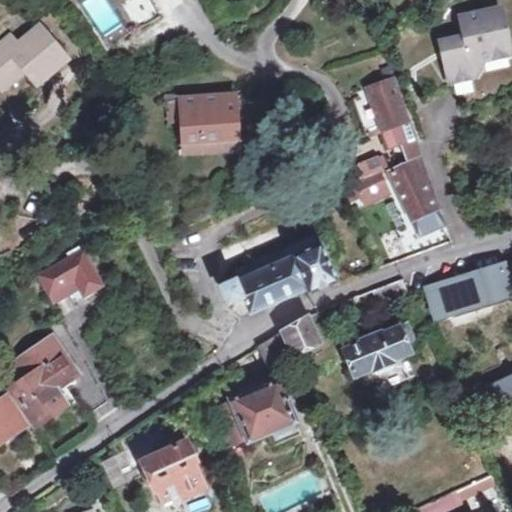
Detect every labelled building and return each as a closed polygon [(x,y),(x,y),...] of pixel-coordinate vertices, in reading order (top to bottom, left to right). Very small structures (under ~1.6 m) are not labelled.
[(106,0),(85,0),(80,3),(102,40),(123,28),(106,0)] [(146,0),(124,0),(119,3),(132,28),(155,15),(146,0)] [(443,57),(450,83),(474,78),(483,61),(509,55),(499,10),(460,19),(464,37),(448,41),(452,55),(443,57)] [(36,85),(67,58),(40,27),(17,46),(10,38),(0,46),(0,84),(5,91),(25,73),(36,85)] [(439,43),(443,57),(452,55),(448,41),(439,43)] [(394,124),(407,119),(394,82),(357,95),(363,113),(369,132),(394,124)] [(466,92),(450,83),(445,90),(462,99),(466,92)] [(233,93),(176,97),(178,117),(180,140),(197,139),(197,150),(237,147),(237,138),(234,107),(233,93)] [(178,117),(176,97),(161,99),(162,118),(178,117)] [(255,106),(234,107),(237,138),(258,136),(255,106)] [(407,119),(394,124),(397,130),(409,125),(407,119)] [(409,125),(397,130),(406,154),(418,150),(409,125)] [(197,139),(180,140),(182,152),(197,150),(197,139)] [(418,150),(406,154),(411,166),(422,161),(418,150)] [(393,174),(409,220),(435,211),(438,209),(422,161),(411,166),(393,174)] [(355,182),(346,185),(354,206),(363,203),(355,182)] [(435,211),(409,220),(415,237),(441,228),(435,211)] [(235,272),(240,282),(318,244),(314,236),(235,272)] [(318,244),(240,282),(238,283),(236,279),(220,286),(229,305),(245,298),(251,313),(306,289),(308,294),(339,282),(321,243),(318,244)] [(39,275),(50,294),(74,281),(80,290),(83,296),(102,286),(83,251),(39,275)] [(511,293),(502,266),(429,288),(437,314),(450,311),(511,293)] [(401,278),(384,285),(391,298),(407,291),(401,278)] [(74,281),(50,294),(56,304),(80,290),(74,281)] [(391,298),(384,285),(371,290),(376,305),(391,298)] [(320,342),(307,317),(280,332),(257,346),(268,370),(292,356),(320,342)] [(373,371),(394,362),(393,360),(410,352),(408,348),(413,346),(405,325),(381,334),(380,331),(359,341),(343,349),(354,376),(372,368),(373,371)] [(34,377),(23,385),(13,392),(34,423),(64,403),(54,387),(75,373),(51,338),(22,359),(34,377)] [(10,367),(23,385),(34,377),(22,359),(10,367)] [(511,375),(490,386),(511,433),(511,375)] [(249,449),(264,443),(261,436),(268,433),(295,422),(277,378),(231,399),(214,406),(230,447),(246,441),(249,449)] [(7,396),(0,400),(0,443),(26,426),(7,396)] [(182,500),(207,490),(205,487),(215,483),(205,460),(195,464),(186,443),(163,452),(161,446),(149,451),(151,457),(142,461),(160,502),(180,494),(182,500)] [(495,482),(480,488),(482,493),(497,487),(495,482)] [(480,488),(472,491),(473,496),(482,493),(480,488)] [(473,496),(472,491),(417,511),(448,511),(462,506),(459,501),(473,496)]
